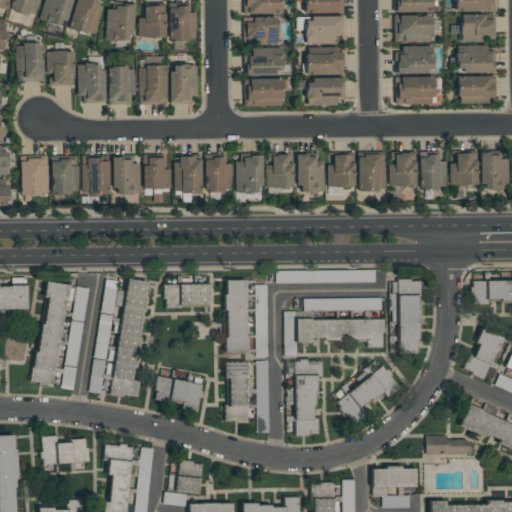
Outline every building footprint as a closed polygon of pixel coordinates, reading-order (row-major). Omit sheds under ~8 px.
[(38,0),(11,0),(10,11),(35,16),(38,0)] [(63,27),(70,0),(43,0),(38,21),(63,27)] [(95,0),(74,0),(66,28),(91,36),(101,2),(95,0)] [(279,14),(279,0),(241,0),(241,14),(279,14)] [(302,0),(302,13),(340,12),(340,0),(302,0)] [(392,0),(392,11),(431,11),(431,0),(392,0)] [(453,0),(454,12),(492,11),(491,0),(453,0)] [(130,41),(131,3),(105,3),(104,40),(130,41)] [(167,5),(167,40),(194,40),(194,13),(186,13),(186,4),(167,5)] [(163,37),(163,6),(142,6),(143,18),(136,18),(136,37),(163,37)] [(481,42),(481,38),(493,38),(492,20),(483,20),(483,14),(458,15),(459,43),(481,42)] [(392,16),(392,43),(429,42),(429,15),(392,16)] [(275,17),(251,17),(251,22),(243,22),(242,44),(275,44),(275,17)] [(41,81),(41,44),(13,44),(14,72),(24,71),(24,81),(41,81)] [(492,73),(491,55),(485,55),(485,45),(454,46),(454,73),(492,73)] [(288,75),(288,65),(281,65),(280,47),(249,48),(249,57),(242,57),(243,76),(288,75)] [(431,47),(393,48),(394,73),(432,73),(431,47)] [(45,52),(46,86),(72,86),(72,51),(45,52)] [(303,55),(304,75),(341,75),(341,54),(303,55)] [(81,103),(102,102),(101,64),(75,64),(75,96),(81,96),(81,103)] [(195,96),(195,65),(168,66),(168,103),(189,103),(189,97),(195,96)] [(164,66),(136,66),(137,104),(164,104),(164,66)] [(133,95),(133,67),(107,68),(107,105),(128,104),(128,95),(133,95)] [(490,76),(455,76),(455,103),(491,102),(490,76)] [(393,77),(393,105),(431,104),(431,77),(393,77)] [(242,106),(280,107),(280,79),(242,79),(242,106)] [(342,79),(304,79),(304,106),(335,106),(335,100),(342,100),(342,79)] [(413,162),(408,162),(408,152),(386,153),(387,187),(414,186),(413,162)] [(444,161),(436,161),(436,152),(417,152),(417,189),(444,189),(444,161)] [(356,191),(383,190),(382,153),(355,154),(356,191)] [(448,163),(447,185),(473,185),(474,154),(453,153),(453,163),(448,163)] [(264,188),(291,187),(290,163),(286,163),(286,154),(266,154),(266,165),(263,165),(264,188)] [(234,193),(259,193),(259,155),(233,156),(234,193)] [(331,155),(331,165),(325,165),(324,187),(352,187),(352,155),(331,155)] [(479,190),(505,189),(505,155),(479,156),(479,190)] [(106,157),(79,156),(79,193),(106,194),(106,157)] [(140,189),(168,189),(168,170),(161,169),(162,156),(141,156),(140,189)] [(230,164),(221,164),(221,156),(202,156),(201,191),(229,192),(230,164)] [(76,193),(75,157),(48,157),(49,194),(76,193)] [(137,163),(127,164),(127,157),(110,158),(111,195),(137,194),(137,163)] [(321,192),(322,157),(295,157),(295,192),(321,192)] [(18,195),(46,195),(45,158),(17,159),(18,195)] [(198,158),(172,158),(172,193),(199,193),(198,158)] [(372,282),(373,274),(309,272),(309,280),(372,282)] [(145,281),(132,381),(137,381),(135,397),(107,394),(110,362),(105,362),(107,346),(114,347),(119,305),(111,304),(110,314),(99,313),(102,290),(104,280),(116,281),(114,290),(122,291),(124,279),(145,281)] [(243,280),(244,352),(223,353),(222,280),(243,280)] [(469,280),(511,280),(511,301),(485,301),(485,304),(469,304),(469,280)] [(51,385),(30,383),(43,282),(84,287),(75,357),(64,356),(71,301),(62,299),(51,385)] [(161,285),(206,284),(207,305),(161,306),(161,285)] [(0,285),(24,286),(24,309),(0,309),(0,285)] [(253,356),(252,286),(264,286),(265,356),(253,356)] [(301,297),(378,298),(378,310),(309,309),(309,318),(295,318),(295,311),(301,311),(301,297)] [(501,338),(494,352),(499,354),(487,381),(459,369),(466,354),(468,355),(479,328),(501,338)] [(395,336),(387,336),(388,353),(396,353),(395,336)] [(3,359),(4,339),(23,339),(22,360),(3,359)] [(511,371),(502,368),(509,349),(511,349),(511,371)] [(253,432),(253,361),(264,361),(264,432),(253,432)] [(293,435),(291,404),(283,405),(283,388),(291,387),(290,376),(285,376),(284,363),(319,361),(319,376),(313,377),(314,405),(310,406),(310,418),(315,418),(315,434),(293,435)] [(244,362),(245,421),(222,422),(221,405),(225,405),(225,376),(222,376),(222,362),(244,362)] [(342,392),(382,366),(396,388),(383,397),(381,392),(359,407),(364,415),(349,425),(334,401),(344,395),(342,392)] [(179,409),(180,402),(151,398),(154,377),(199,383),(195,411),(179,409)] [(511,425),(511,446),(509,449),(494,443),(496,440),(456,424),(464,405),(511,425)] [(445,435),(445,439),(465,439),(466,459),(423,460),(422,436),(445,435)] [(0,511),(0,436),(11,436),(11,449),(16,449),(17,479),(14,479),(14,492),(12,492),(12,511),(0,511)] [(85,462),(40,465),(38,437),(53,436),(54,441),(83,439),(85,462)] [(130,448),(122,511),(99,511),(101,503),(107,504),(110,474),(105,473),(107,460),(101,460),(103,445),(117,447),(118,445),(123,445),(123,447),(130,448)] [(132,511),(138,448),(151,449),(144,511),(132,511)] [(199,462),(195,493),(170,490),(175,459),(199,462)] [(407,507),(379,508),(379,496),(369,496),(369,468),(412,467),(413,492),(406,492),(407,507)] [(340,511),(340,480),(352,480),(352,511),(340,511)] [(308,511),(308,485),(318,485),(318,483),(330,483),(330,511),(308,511)] [(175,505),(161,504),(161,492),(182,493),(181,502),(175,502),(175,505)] [(239,511),(239,503),(254,503),(254,506),(268,506),(268,508),(281,508),(281,497),(297,497),(297,511),(239,511)] [(34,511),(34,508),(51,508),(51,510),(64,510),(64,501),(79,501),(79,511),(34,511)] [(428,511),(428,503),(442,502),(443,506),(485,505),(485,501),(498,501),(498,503),(511,503),(511,511),(428,511)] [(229,511),(229,503),(185,504),(185,511),(229,511)]
